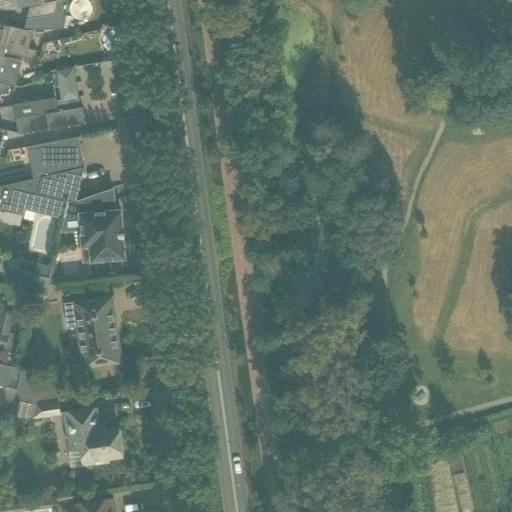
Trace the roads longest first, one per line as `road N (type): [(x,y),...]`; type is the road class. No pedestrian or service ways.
road 1 (secondary): [(166,0),(235,511)]
road 2 (residential): [(135,130),(166,511)]
